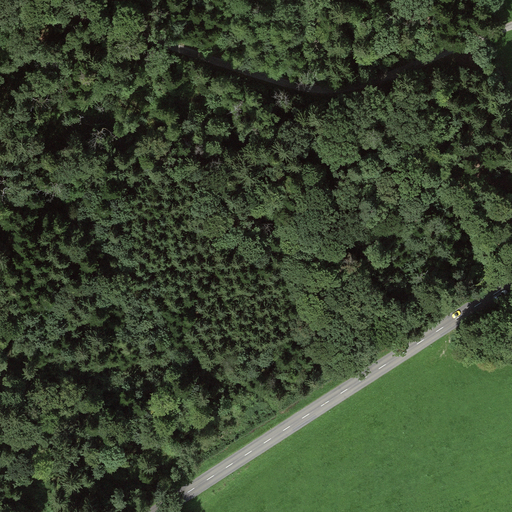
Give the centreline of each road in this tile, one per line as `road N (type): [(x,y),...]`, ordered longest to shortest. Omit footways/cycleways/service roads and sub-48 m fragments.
road 1 (unclassified): [(67,0),(285,84),(351,88),(511,26)]
road 2 (tertiary): [(511,282),(156,511)]
